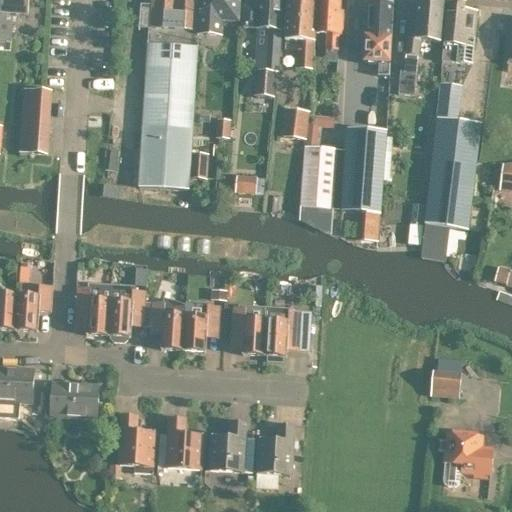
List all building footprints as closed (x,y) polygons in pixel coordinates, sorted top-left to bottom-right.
[(0,0),(0,48),(9,49),(12,14),(26,15),(27,0),(0,0)] [(141,193),(184,196),(189,130),(192,130),(197,45),(196,45),(197,0),(149,0),(149,4),(140,3),(138,26),(147,27),(141,127),(145,127),(141,193)] [(199,0),(198,33),(222,35),(223,20),(237,21),(238,0),(199,0)] [(262,70),(254,69),(252,95),(273,97),(275,72),(277,72),(280,30),(279,30),(280,0),(256,0),(256,6),(243,6),(242,27),(265,29),(262,70)] [(314,11),(314,0),(285,0),(285,10),(314,11)] [(324,49),(337,50),(338,34),(341,34),(342,19),(338,19),(339,0),(316,0),(315,33),(324,33),(324,49)] [(364,36),(362,62),(377,63),(377,74),(388,75),(388,63),(389,63),(391,1),(368,0),(366,0),(365,36),(364,36)] [(401,88),(413,90),(417,55),(419,41),(439,43),(442,0),(416,0),(413,39),(406,38),(404,54),(401,88)] [(460,9),(461,2),(447,1),(441,60),(470,63),(476,11),(460,9)] [(285,10),(284,38),(302,39),(301,48),(297,48),(296,48),(295,67),(309,68),(311,40),(312,40),(314,11),(285,10)] [(453,117),(456,117),(460,85),(439,83),(436,111),(453,113),(453,117)] [(383,110),(389,87),(379,84),(373,108),(383,110)] [(23,100),(49,102),(50,89),(24,87),(23,100)] [(22,113),(48,115),(49,102),(23,100),(22,113)] [(295,137),(302,138),(305,110),(286,107),(282,136),(295,137)] [(21,126),(48,127),(48,115),(22,113),(21,126)] [(419,258),(464,265),(469,230),(479,231),(482,202),(470,201),(479,123),(436,117),(423,223),(419,258)] [(214,137),(228,138),(229,119),(216,118),(214,137)] [(21,138),(47,140),(48,127),(21,126),(21,138)] [(359,227),(378,228),(379,212),(380,212),(386,131),(346,128),(344,149),(339,207),(340,207),(340,210),(361,211),(359,227)] [(20,151),(46,153),(47,140),(21,138),(20,151)] [(299,196),(298,219),(329,233),(332,206),(339,207),(344,149),(303,146),(299,196)] [(186,183),(204,184),(205,166),(206,150),(188,149),(186,183)] [(498,190),(511,191),(511,164),(502,163),(498,190)] [(130,185),(132,174),(110,171),(108,182),(130,185)] [(235,192),(255,193),(256,175),(236,174),(235,192)] [(511,257),(502,255),(499,274),(511,276),(511,257)] [(218,287),(232,287),(232,276),(218,275),(218,287)] [(85,334),(107,335),(110,284),(87,282),(87,287),(76,286),(73,315),(86,316),(85,334)] [(15,329),(36,331),(38,310),(50,311),(51,285),(38,284),(37,295),(17,294),(15,329)] [(107,335),(129,336),(131,319),(142,320),(144,290),(133,290),(133,285),(110,284),(107,335)] [(0,328),(15,329),(17,294),(0,292),(0,328)] [(160,348),(182,349),(184,314),(185,314),(186,304),(164,296),(162,302),(151,301),(149,326),(161,327),(160,348)] [(182,349),(204,351),(205,330),(217,331),(219,305),(205,304),(205,315),(185,314),(184,314),(182,349)] [(241,353),(263,354),(266,306),(237,304),(237,307),(231,306),(230,332),(242,332),(241,353)] [(266,361),(282,361),(282,355),(285,356),(286,335),(298,336),(299,325),(309,325),(310,311),(290,310),(290,307),(266,306),(263,354),(266,355),(266,361)] [(442,358),(465,359),(465,348),(443,347),(442,358)] [(0,401),(31,403),(33,369),(0,366),(0,401)] [(429,396),(458,398),(460,372),(431,370),(429,396)] [(49,416),(96,419),(98,385),(51,382),(49,416)] [(154,431),(146,431),(146,429),(136,428),(136,415),(120,414),(117,465),(133,466),(133,472),(151,474),(154,431)] [(165,467),(200,470),(202,434),(194,434),(194,432),(184,431),(184,418),(168,417),(165,467)] [(207,470),(242,472),(245,422),(229,420),(228,434),(217,433),(217,435),(210,435),(207,470)] [(255,473),(290,475),(293,425),(277,424),(276,437),(265,436),(265,438),(258,437),(255,473)] [(446,484),(455,485),(459,481),(460,472),(472,473),(471,477),(489,478),(489,474),(492,448),(481,447),(481,436),(444,433),(441,473),(444,474),(443,479),(446,484)]
